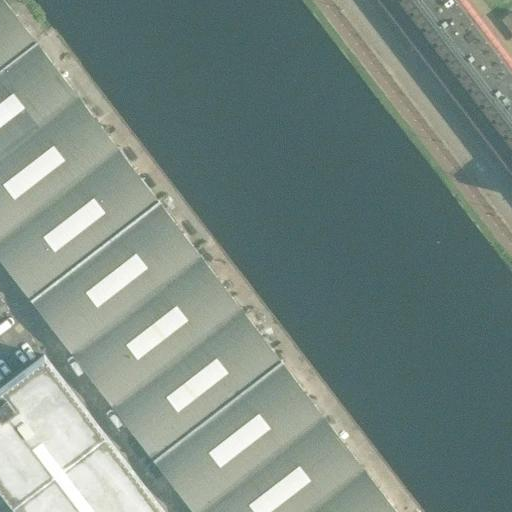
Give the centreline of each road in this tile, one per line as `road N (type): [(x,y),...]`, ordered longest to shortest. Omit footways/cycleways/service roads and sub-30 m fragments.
road 1 (unknown): [(182,511),(0,279)]
road 2 (unclassified): [(511,203),(357,0)]
